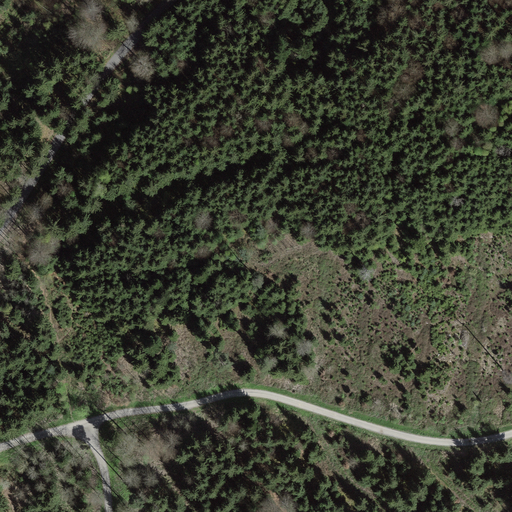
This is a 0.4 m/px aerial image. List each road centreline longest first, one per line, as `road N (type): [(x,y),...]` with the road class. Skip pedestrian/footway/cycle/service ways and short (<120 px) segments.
road 1 (track): [(511,432),(472,443),(430,442),(268,395),(231,392),(0,446)]
road 2 (unclassified): [(0,228),(120,50),(170,0)]
